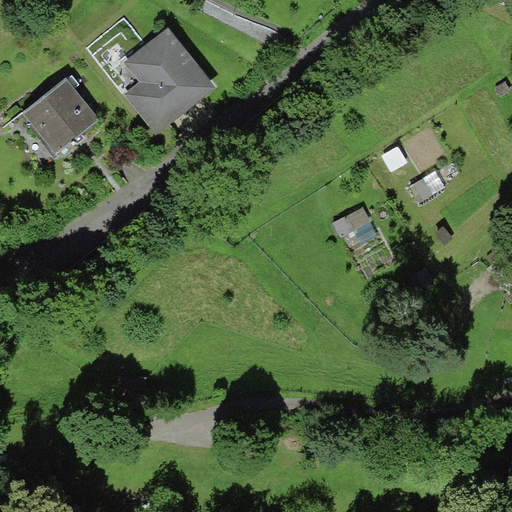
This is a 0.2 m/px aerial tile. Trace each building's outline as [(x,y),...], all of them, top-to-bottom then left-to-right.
[(216,83),(170,24),(125,59),(141,79),(124,92),(154,131),(216,83)] [(67,74),(22,108),(55,151),(100,117),(67,74)] [(436,168),(408,182),(418,200),(446,186),(436,168)] [(364,204),(333,219),(342,235),(372,220),(364,204)] [(446,221),(434,229),(445,243),(456,235),(446,221)] [(511,245),(505,238),(479,260),(506,290),(501,294),(511,307),(511,245)] [(426,266),(415,272),(423,286),(434,280),(426,266)]
